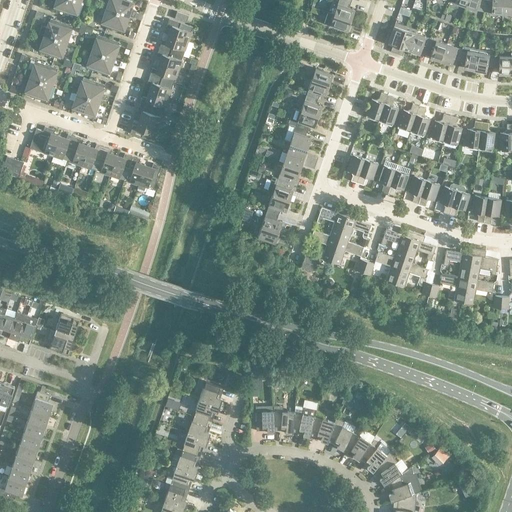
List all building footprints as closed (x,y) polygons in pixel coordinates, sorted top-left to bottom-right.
[(68,0),(55,0),(56,0),(53,9),(64,12),(68,0)] [(80,0),(68,0),(64,12),(75,16),(80,0)] [(109,0),(106,8),(117,12),(121,0),(109,0)] [(133,0),(121,0),(117,12),(128,16),(134,18),(136,10),(130,8),(133,0)] [(350,2),(344,0),(338,0),(333,14),(351,20),(353,14),(352,14),(353,9),(349,7),(350,2)] [(467,0),(465,6),(476,10),(483,11),(485,0),(467,0)] [(491,0),(492,1),(488,0),(485,0),(483,11),(491,13),(502,13),(502,0),(491,0)] [(511,0),(502,0),(502,13),(511,13),(511,0)] [(117,12),(106,8),(101,25),(111,29),(117,12)] [(188,15),(176,11),(174,18),(186,22),(188,15)] [(36,12),(34,19),(41,21),(43,14),(36,12)] [(128,16),(117,12),(111,29),(122,32),(128,16)] [(324,23),(330,25),(359,35),(361,29),(349,24),(351,20),(333,14),(328,12),(324,23)] [(90,13),(86,25),(93,27),(97,15),(90,13)] [(50,18),(47,27),(41,25),(38,33),(55,38),(61,22),(50,18)] [(170,28),(168,35),(187,41),(192,27),(169,18),(166,27),(170,28)] [(437,21),(434,28),(440,30),(443,23),(437,21)] [(72,26),(61,22),(55,38),(66,42),(72,26)] [(76,22),(74,28),(83,32),(86,25),(76,22)] [(390,51),(396,53),(405,26),(395,22),(388,42),(393,44),(390,51)] [(416,30),(405,26),(396,53),(402,55),(405,47),(409,49),(414,33),(415,33),(416,30)] [(55,38),(38,33),(36,40),(42,42),(39,51),(50,55),(55,38)] [(414,33),(409,49),(413,50),(413,52),(419,54),(419,53),(425,54),(430,38),(415,33),(414,33)] [(97,34),(92,51),(102,55),(108,38),(97,34)] [(187,41),(168,35),(166,41),(162,39),(159,47),(183,55),(187,41)] [(66,42),(55,38),(50,55),(60,59),(66,42)] [(119,42),(108,38),(102,55),(113,58),(119,42)] [(446,44),(430,38),(425,54),(435,58),(434,59),(440,61),(446,44)] [(457,47),(446,44),(440,61),(446,63),(447,62),(451,63),(453,59),(459,60),(462,49),(457,47)] [(463,46),(462,49),(459,60),(464,62),(464,67),(469,68),(468,69),(474,70),(478,49),(463,46)] [(183,55),(159,47),(156,55),(161,57),(159,63),(178,69),(183,55)] [(494,52),(478,49),(474,70),(480,71),(481,70),(486,71),(486,66),(492,67),(494,55),(494,52)] [(102,55),(92,51),(86,68),(97,71),(102,55)] [(113,58),(102,55),(97,71),(107,75),(113,58)] [(499,56),(494,55),(492,67),(498,68),(498,73),(503,73),(503,74),(509,74),(510,56),(499,56)] [(24,76),(30,78),(30,77),(41,81),(46,64),(36,61),(33,70),(27,68),(24,76)] [(72,68),(75,69),(79,70),(81,65),(74,62),(72,68)] [(178,69),(159,63),(156,69),(152,68),(149,76),(173,84),(178,69)] [(57,68),(46,64),(41,81),(51,85),(57,68)] [(315,68),(311,78),(329,84),(330,80),(342,84),(345,78),(315,68)] [(173,84),(149,76),(147,83),(151,85),(149,91),(168,98),(173,84)] [(30,77),(30,78),(24,94),(35,98),(41,81),(30,77)] [(83,77),(77,94),(88,97),(94,81),(83,77)] [(329,84),(311,78),(306,94),(318,98),(319,93),(324,95),(326,90),(327,90),(329,84)] [(51,85),(41,81),(35,98),(46,101),(51,85)] [(104,84),(94,81),(88,97),(99,101),(104,84)] [(9,91),(15,93),(17,87),(11,85),(9,91)] [(168,98),(149,91),(147,98),(142,96),(140,104),(163,112),(168,98)] [(69,99),(75,101),(72,110),(82,114),(88,97),(77,94),(72,92),(69,99)] [(370,118),(378,121),(387,95),(381,92),(378,101),(371,98),(365,117),(366,117),(366,115),(369,116),(369,117),(370,118)] [(318,98),(306,94),(301,110),(318,116),(320,110),(319,110),(320,105),(316,104),(318,98)] [(394,97),(387,95),(378,121),(387,124),(388,123),(389,123),(392,124),(391,125),(391,126),(398,107),(391,105),(394,97)] [(99,101),(88,97),(82,114),(93,117),(99,101)] [(401,129),(410,132),(419,105),(412,103),(409,111),(403,109),(397,127),(397,128),(398,126),(401,127),(401,129)] [(163,112),(140,104),(137,112),(141,113),(139,120),(158,126),(163,112)] [(426,108),(419,105),(410,132),(418,135),(420,134),(420,133),(423,134),(422,136),(423,136),(429,118),(423,116),(426,108)] [(318,116),(301,110),(295,126),(307,130),(308,125),(313,126),(315,122),(316,122),(318,116)] [(434,140),(443,142),(450,115),(443,113),(441,122),(434,120),(429,138),(430,139),(430,137),(433,138),(434,140)] [(457,117),(450,115),(443,142),(451,144),(453,144),(453,143),(456,144),(456,146),(461,127),(455,125),(457,117)] [(158,126),(139,120),(137,126),(133,125),(130,133),(153,141),(158,126)] [(469,148),(478,149),(481,121),(474,120),(473,129),(467,128),(464,147),(465,147),(465,145),(468,146),(468,147),(469,148)] [(488,122),(481,121),(478,149),(487,150),(488,149),(491,149),(491,151),(492,151),(494,132),(487,131),(488,122)] [(511,151),(511,123),(506,124),(506,132),(500,132),(500,151),(500,150),(503,150),(505,151),(511,151)] [(36,128),(29,147),(39,150),(47,127),(44,126),(43,130),(36,128)] [(307,130),(295,126),(290,142),(307,148),(309,142),(308,142),(309,137),(305,135),(307,130)] [(55,129),(47,127),(39,150),(53,155),(60,136),(53,134),(55,129)] [(75,136),(67,134),(66,138),(60,136),(53,155),(67,160),(75,136)] [(83,139),(75,136),(67,160),(81,165),(88,146),(81,144),(83,139)] [(307,148),(290,142),(286,152),(316,162),(318,157),(305,152),(307,148)] [(104,146),(96,143),(94,148),(88,146),(81,165),(95,170),(104,146)] [(111,149),(104,146),(95,170),(110,175),(116,155),(110,153),(111,149)] [(316,162),(286,152),(283,163),(300,168),(302,164),(314,168),(316,162)] [(132,156),(124,153),(123,158),(116,155),(110,175),(124,180),(132,156)] [(351,180),(357,182),(365,158),(352,154),(347,170),(353,172),(351,180)] [(3,168),(11,171),(15,159),(7,156),(3,168)] [(140,159),(132,156),(124,180),(138,184),(145,165),(138,163),(140,159)] [(378,163),(365,158),(357,182),(363,184),(366,176),(372,179),(378,163)] [(15,159),(11,171),(19,173),(23,162),(20,160),(15,159)] [(385,160),(383,164),(378,180),(384,183),(381,191),(387,193),(397,164),(385,160)] [(161,166),(153,163),(151,167),(145,165),(138,184),(136,189),(137,190),(137,189),(143,191),(145,191),(146,187),(153,189),(161,166)] [(300,168),(283,163),(277,178),(289,182),(291,177),(295,179),(297,174),(298,174),(300,168)] [(410,168),(397,164),(387,193),(394,195),(396,187),(403,189),(410,168)] [(412,201),(418,203),(426,179),(414,175),(408,191),(415,193),(412,201)] [(476,175),(475,185),(481,186),(483,176),(476,175)] [(266,192),(272,194),(289,200),(291,194),(290,194),(292,189),(287,188),(289,182),(277,178),(272,176),(266,192)] [(439,184),(426,179),(418,203),(424,205),(427,197),(433,200),(439,184)] [(450,184),(449,187),(444,185),(439,201),(445,204),(443,212),(449,214),(458,185),(453,183),(450,184)] [(464,186),(458,185),(449,214),(455,216),(458,207),(464,210),(469,193),(464,192),(465,189),(464,186)] [(289,200),(272,194),(266,210),(282,215),(284,210),(286,206),(287,206),(289,200)] [(477,221),(483,222),(487,197),(474,195),(472,211),(478,212),(477,221)] [(501,199),(487,197),(483,222),(490,223),(491,215),(498,216),(501,199)] [(348,210),(336,205),(334,211),(321,207),(316,221),(319,222),(321,221),(323,217),(334,221),(329,235),(338,238),(348,210)] [(129,209),(123,207),(120,213),(127,215),(129,209)] [(282,215),(266,210),(261,226),(278,232),(280,226),(279,226),(281,221),(280,221),(282,215)] [(360,214),(348,210),(338,238),(348,241),(353,227),(363,231),(362,235),(363,237),(366,238),(371,224),(358,219),(360,214)] [(244,214),(242,219),(249,222),(251,216),(244,214)] [(278,232),(261,226),(257,237),(287,247),(289,241),(277,236),(278,232)] [(412,232),(400,227),(398,233),(385,229),(380,243),(384,244),(386,243),(387,239),(392,241),(391,245),(391,247),(393,249),(396,250),(393,257),(403,260),(412,232)] [(326,244),(321,258),(330,261),(338,238),(329,235),(313,229),(310,238),(326,244)] [(424,236),(412,232),(403,260),(412,263),(417,249),(428,253),(426,257),(427,259),(430,260),(435,246),(423,241),(424,236)] [(348,241),(338,238),(330,261),(340,264),(345,250),(360,256),(363,246),(348,241)] [(473,248),(460,246),(459,252),(446,249),(443,264),(446,265),(448,263),(449,259),(460,261),(458,276),(467,278),(473,248)] [(485,250),(473,248),(467,278),(477,280),(477,279),(480,265),(491,267),(490,271),(492,273),(495,274),(498,259),(484,256),(485,250)] [(390,266),(385,280),(395,283),(403,260),(393,257),(378,251),(375,260),(390,266)] [(305,253),(301,266),(312,270),(317,257),(305,253)] [(360,258),(356,270),(363,272),(367,260),(360,258)] [(373,263),(367,260),(363,272),(370,274),(373,263)] [(412,263),(403,260),(395,283),(404,286),(409,272),(425,278),(428,268),(412,263)] [(440,282),(450,284),(449,289),(451,292),(454,292),(453,300),(463,302),(467,278),(458,276),(441,273),(440,282)] [(477,280),(467,278),(463,302),(473,304),(476,289),(492,292),(493,282),(477,279),(477,280)] [(424,281),(421,293),(428,295),(431,283),(424,281)] [(438,285),(431,283),(428,295),(435,297),(438,285)] [(0,293),(0,298),(8,301),(10,298),(11,293),(4,291),(1,290),(0,293)] [(494,295),(493,307),(500,308),(501,296),(494,295)] [(508,296),(501,296),(500,308),(508,308),(508,296)] [(27,315),(17,312),(15,317),(8,336),(18,340),(27,315)] [(61,313),(55,330),(74,337),(80,319),(61,313)] [(15,317),(4,314),(0,326),(0,333),(8,336),(15,317)] [(37,319),(27,315),(18,340),(29,343),(36,324),(37,319)] [(74,337),(55,330),(49,348),(68,354),(74,337)] [(261,377),(251,377),(252,396),(258,396),(258,388),(262,388),(261,377)] [(223,387),(205,381),(204,387),(203,386),(199,398),(220,405),(222,398),(216,396),(217,392),(219,393),(219,392),(218,391),(220,386),(223,388),(223,387)] [(14,386),(4,382),(0,393),(0,402),(8,405),(14,386)] [(37,390),(31,408),(49,414),(53,402),(48,401),(50,395),(37,390)] [(220,405),(199,398),(195,410),(196,410),(194,415),(208,420),(210,415),(211,415),(210,414),(211,410),(217,412),(220,405)] [(273,405),(273,410),(274,410),(274,429),(280,430),(281,428),(281,426),(285,427),(285,433),(292,433),(293,431),(293,427),(294,412),(294,411),(282,410),(283,406),(273,405)] [(295,405),(294,411),(294,412),(293,427),(293,431),(298,432),(299,430),(300,430),(300,429),(304,429),(303,435),(310,437),(311,435),(310,435),(314,416),(315,415),(314,415),(316,409),(304,407),(303,407),(295,405)] [(49,414),(31,408),(27,419),(45,425),(49,414)] [(380,409),(377,414),(385,419),(388,413),(380,409)] [(274,410),(273,410),(261,410),(261,411),(256,411),(256,410),(255,410),(256,430),(262,430),(262,427),(263,427),(263,426),(267,426),(267,432),(275,432),(274,429),(274,410)] [(208,420),(194,415),(192,421),(191,420),(187,432),(208,439),(210,432),(205,430),(206,426),(207,427),(207,426),(206,425),(208,420)] [(310,435),(311,435),(316,437),(317,434),(318,435),(318,433),(322,435),(320,440),(327,443),(328,441),(328,440),(334,422),(322,418),(322,419),(314,416),(310,435)] [(335,417),(334,422),(328,440),(328,441),(333,443),(334,441),(335,441),(335,440),(339,442),(336,447),(343,451),(344,448),(352,431),(353,431),(342,426),(344,421),(335,417)] [(45,425),(27,419),(23,430),(42,437),(45,425)] [(404,423),(401,427),(405,431),(409,427),(404,423)] [(42,437),(23,430),(19,442),(38,448),(42,437)] [(344,448),(349,452),(351,450),(352,449),(355,451),(352,456),(358,460),(362,455),(370,442),(360,435),(359,436),(353,431),(352,431),(344,448)] [(208,439),(187,432),(183,444),(184,444),(182,449),(196,454),(198,449),(199,449),(200,449),(198,448),(200,444),(206,446),(208,439)] [(38,448),(19,442),(16,453),(34,459),(38,448)] [(362,455),(366,459),(366,460),(366,461),(367,460),(370,462),(366,467),(372,472),(375,469),(386,455),(377,447),(376,447),(370,442),(362,455)] [(430,443),(425,446),(429,451),(433,448),(430,443)] [(182,449),(177,447),(171,465),(175,466),(196,473),(199,466),(193,464),(194,460),(195,461),(196,460),(194,460),(196,454),(182,449)] [(389,451),(386,455),(375,469),(378,474),(380,473),(381,473),(382,472),(384,475),(379,479),(383,485),(387,483),(401,472),(395,463),(396,462),(389,451)] [(436,451),(429,456),(431,459),(433,457),(438,464),(443,460),(436,451)] [(34,459),(16,453),(12,465),(30,471),(34,459)] [(30,471),(12,465),(8,476),(26,482),(30,471)] [(196,473),(175,466),(171,478),(172,478),(171,483),(171,484),(188,490),(190,484),(188,483),(187,482),(188,478),(194,480),(196,473)] [(410,466),(401,472),(387,483),(389,489),(391,488),(391,489),(392,488),(394,492),(388,494),(391,501),(393,500),(411,494),(411,493),(416,492),(421,490),(416,476),(414,477),(410,466)] [(26,482),(8,476),(4,488),(2,487),(0,487),(0,493),(14,498),(16,492),(22,494),(26,482)] [(168,489),(164,500),(185,507),(187,500),(181,498),(183,494),(184,495),(184,494),(186,495),(188,490),(171,484),(171,483),(165,481),(163,487),(168,489)] [(466,481),(459,484),(465,497),(472,494),(466,481)] [(416,492),(411,493),(411,494),(393,500),(392,508),(395,508),(395,509),(396,509),(395,511),(411,511),(412,511),(414,511),(416,492)] [(183,511),(185,507),(164,500),(160,511),(159,511),(183,511)]
